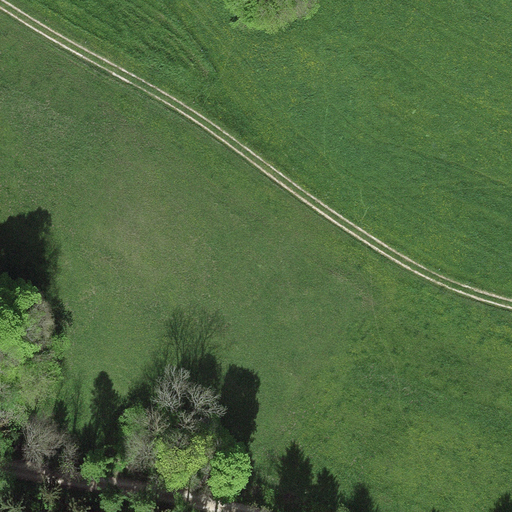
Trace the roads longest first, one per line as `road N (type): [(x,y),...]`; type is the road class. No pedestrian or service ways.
road 1 (track): [(511,304),(461,292),(376,247),(179,108),(0,3)]
road 2 (track): [(225,511),(0,463)]
